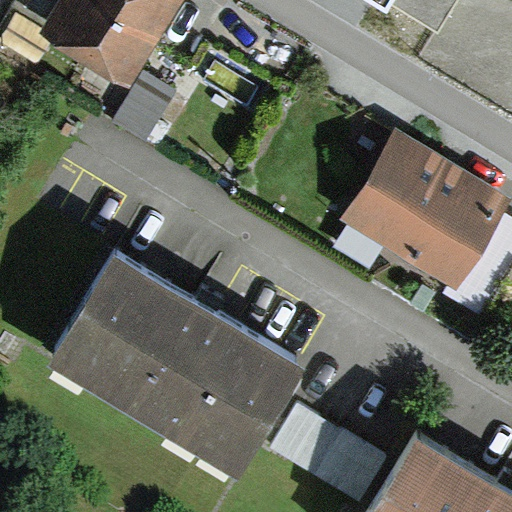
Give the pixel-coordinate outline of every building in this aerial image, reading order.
[(179,0),(54,0),(34,32),(124,88),(180,0),(179,0)] [(387,134),(338,211),(442,276),(491,200),(387,134)] [(241,465),(304,365),(117,247),(54,347),(241,465)] [(387,462),(297,404),(268,449),(357,507),(387,462)] [(511,511),(511,493),(418,438),(374,511),(511,511)]
